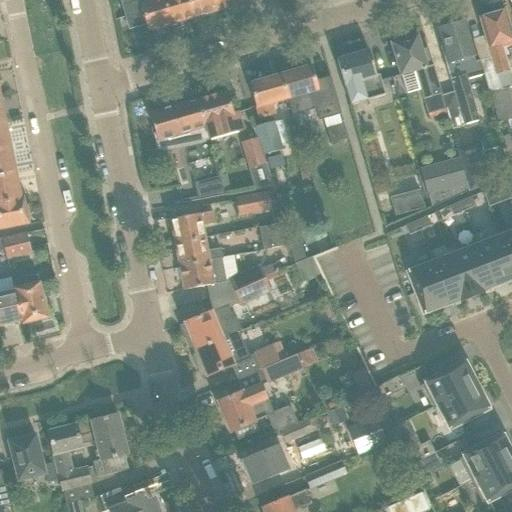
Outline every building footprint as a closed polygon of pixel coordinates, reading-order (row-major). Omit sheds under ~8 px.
[(123,0),(131,27),(144,23),(148,38),(172,31),(170,25),(162,0),(123,0)] [(185,21),(193,19),(187,0),(162,0),(170,25),(171,25),(173,30),(187,26),(185,21)] [(187,0),(193,19),(216,12),(212,0),(187,0)] [(237,0),(212,0),(216,12),(239,5),(237,0)] [(505,11),(479,18),(485,38),(491,58),(480,61),(498,123),(511,119),(511,103),(509,92),(504,74),(509,72),(502,45),(501,43),(511,39),(511,35),(510,30),(505,11)] [(450,27),(439,30),(444,46),(440,47),(446,66),(464,126),(480,122),(467,80),(483,75),(479,61),(474,63),(463,23),(460,24),(458,22),(451,24),(450,27)] [(427,49),(421,50),(416,37),(391,44),(400,76),(416,72),(428,118),(445,114),(427,49)] [(375,76),(374,70),(368,51),(336,60),(350,105),(385,95),(379,75),(375,76)] [(311,67),(280,76),(287,99),(288,102),(292,116),(315,109),(318,120),(340,114),(331,83),(317,87),(311,67)] [(272,106),(288,102),(280,76),(249,85),(259,118),(274,115),(272,106)] [(237,112),(233,113),(226,91),(197,100),(209,140),(243,130),(237,112)] [(202,141),(209,140),(197,100),(149,114),(155,134),(153,134),(156,150),(162,149),(168,148),(167,139),(187,133),(196,142),(202,141)] [(0,149),(10,147),(5,121),(0,122),(0,149)] [(263,156),(264,156),(281,151),(273,123),(253,129),(255,139),(257,138),(263,156)] [(342,124),(326,129),(330,144),(347,139),(342,124)] [(264,156),(263,156),(257,138),(255,139),(243,143),(248,162),(249,161),(251,169),(266,165),(264,156)] [(0,174),(15,172),(10,147),(0,149),(0,174)] [(480,154),(460,159),(469,190),(489,183),(480,154)] [(459,158),(420,169),(430,207),(467,191),(459,158)] [(306,167),(299,169),(302,181),(309,179),(306,167)] [(0,202),(21,199),(15,172),(0,174),(0,202)] [(511,173),(502,177),(506,186),(511,183),(511,173)] [(197,202),(224,196),(220,178),(193,184),(197,202)] [(503,178),(480,187),(488,206),(510,197),(503,178)] [(418,190),(390,198),(394,215),(423,208),(418,190)] [(238,218),(272,212),(268,193),(235,199),(238,218)] [(471,197),(460,202),(464,211),(475,206),(471,197)] [(0,230),(28,224),(23,198),(21,199),(0,202),(0,230)] [(460,202),(449,207),(453,216),(464,211),(460,202)] [(202,227),(215,225),(212,212),(170,220),(174,243),(204,237),(202,227)] [(427,216),(416,221),(420,230),(431,225),(427,217),(427,216)] [(416,221),(405,226),(409,235),(420,230),(416,221)] [(262,252),(287,247),(283,225),(258,229),(262,252)] [(511,226),(498,232),(511,268),(511,226)] [(499,237),(477,245),(493,287),(511,279),(511,268),(498,232),(497,232),(499,237)] [(8,261),(31,255),(25,234),(2,239),(7,258),(8,261)] [(219,248),(207,251),(204,237),(174,243),(179,266),(221,258),(219,248)] [(477,245),(455,254),(472,298),(485,293),(484,290),(493,287),(477,245)] [(455,254),(432,262),(448,304),(457,301),(458,303),(472,298),(455,254)] [(220,260),(222,260),(221,258),(179,266),(183,291),(225,283),(220,260)] [(432,262),(409,272),(425,313),(448,304),(432,262)] [(233,294),(265,279),(263,276),(258,266),(227,280),(233,294)] [(273,272),(263,276),(265,279),(265,281),(276,277),(274,272),(273,272)] [(23,324),(47,318),(37,275),(12,281),(23,324)] [(12,279),(0,282),(0,326),(21,321),(22,324),(23,324),(12,281),(12,279)] [(239,307),(271,293),(265,281),(265,279),(233,294),(239,307)] [(236,318),(232,318),(227,306),(184,324),(188,334),(186,335),(183,338),(188,349),(191,349),(194,348),(195,350),(241,330),(236,318)] [(193,354),(191,357),(196,367),(199,368),(202,366),(206,377),(225,369),(250,359),(239,333),(242,332),(241,330),(195,350),(196,353),(193,354)] [(279,342),(253,353),(260,370),(285,359),(279,342)] [(285,359),(260,370),(265,383),(266,384),(302,369),(296,355),(286,359),(285,359)] [(425,383),(421,386),(432,408),(477,385),(465,363),(425,383)] [(376,388),(375,388),(381,400),(405,388),(398,376),(376,388)] [(285,407),(273,413),(261,385),(243,393),(242,392),(217,403),(230,433),(233,431),(237,440),(258,432),(254,422),(267,417),(273,433),(296,423),(290,409),(285,407)] [(477,385),(432,408),(433,409),(437,406),(448,428),(488,407),(477,385)] [(327,414),(331,423),(344,418),(340,409),(327,414)] [(385,412),(346,429),(357,454),(396,437),(385,412)] [(127,455),(123,438),(117,415),(91,422),(91,423),(76,427),(75,425),(47,432),(62,493),(63,493),(66,505),(93,498),(90,486),(91,486),(87,469),(73,473),(69,455),(83,451),(81,443),(92,440),(98,461),(91,463),(95,478),(127,470),(123,456),(127,455)] [(313,431),(320,428),(316,418),(279,433),(285,445),(314,433),(313,431)] [(43,465),(40,455),(35,435),(8,442),(18,484),(46,477),(45,475),(43,465)] [(480,448),(459,459),(471,481),(511,459),(511,453),(503,436),(495,440),(493,437),(478,445),(480,448)] [(429,441),(406,452),(413,465),(435,453),(429,441)] [(252,486),(286,472),(276,446),(241,460),(252,486)] [(435,453),(413,465),(419,477),(441,465),(435,453)] [(511,459),(471,481),(482,503),(486,501),(503,493),(505,495),(511,491),(511,459)] [(52,463),(43,465),(45,475),(46,477),(47,483),(56,480),(52,463)] [(308,491),(344,475),(340,464),(304,479),(308,491)] [(125,487),(94,499),(99,511),(104,511),(109,510),(109,511),(159,511),(152,492),(130,500),(125,487)] [(0,508),(8,506),(5,489),(0,489),(0,508)] [(293,511),(311,503),(305,490),(261,508),(262,511),(293,511)]
